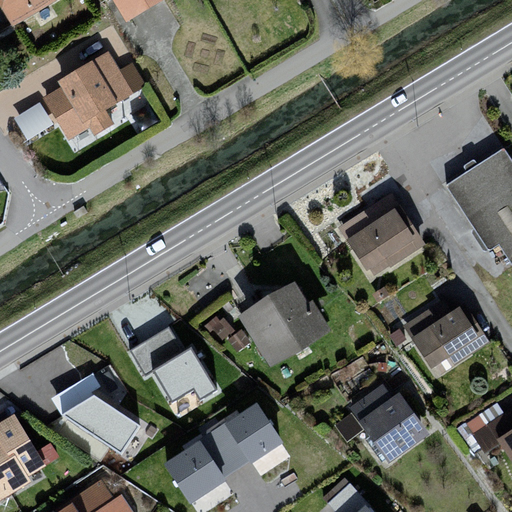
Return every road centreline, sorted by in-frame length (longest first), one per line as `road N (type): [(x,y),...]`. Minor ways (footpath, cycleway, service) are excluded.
road 1 (secondary): [(0,346),(371,124)]
road 2 (residential): [(43,214),(408,0)]
road 3 (residential): [(371,124),(511,338)]
road 4 (secondary): [(371,124),(511,39)]
